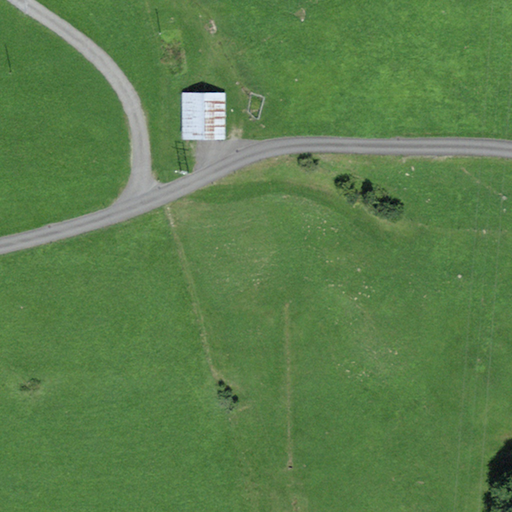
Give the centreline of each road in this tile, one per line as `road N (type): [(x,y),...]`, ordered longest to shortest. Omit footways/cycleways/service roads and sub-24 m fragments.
road 1 (unclassified): [(0,246),(138,206),(263,149),(511,150)]
road 2 (track): [(19,0),(94,54),(129,98),(141,155),(138,206)]
